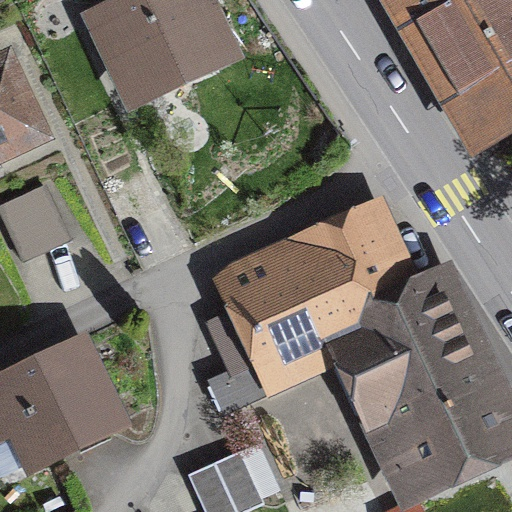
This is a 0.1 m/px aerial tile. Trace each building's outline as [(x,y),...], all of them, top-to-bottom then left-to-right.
[(153,0),(102,24),(134,94),(222,54),(197,0),(153,0)] [(409,30),(450,101),(459,96),(482,137),(511,119),(511,0),(403,0),(416,22),(409,30)] [(0,156),(40,138),(5,63),(0,65),(0,156)] [(0,208),(0,212),(23,262),(70,239),(45,187),(0,208)] [(407,298),(370,217),(226,282),(240,312),(211,325),(233,372),(211,382),(227,416),(293,384),(278,351),(306,338),(308,342),(329,332),(330,335),(340,330),(392,441),(383,445),(405,492),(511,443),(511,441),(475,365),(477,364),(454,315),(452,316),(437,284),(407,298)] [(34,461),(114,424),(78,350),(0,387),(0,428),(2,432),(17,425),(34,461)] [(188,476),(204,511),(245,511),(263,504),(240,452),(188,476)]
